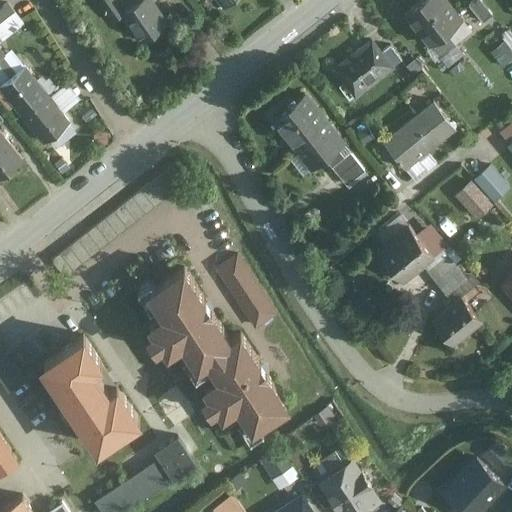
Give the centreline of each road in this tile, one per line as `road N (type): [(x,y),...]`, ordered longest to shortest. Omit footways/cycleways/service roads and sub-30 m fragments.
road 1 (residential): [(192,106),(362,372),(427,402),(511,409)]
road 2 (residential): [(0,260),(139,148)]
road 3 (residential): [(139,148),(40,0)]
road 4 (residential): [(192,106),(326,0)]
